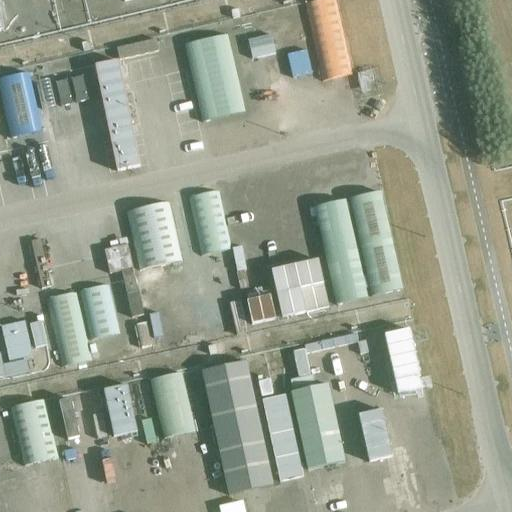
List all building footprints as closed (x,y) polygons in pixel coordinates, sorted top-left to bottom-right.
[(0,0),(0,31),(18,28),(11,0),(0,0)] [(335,0),(329,0),(305,6),(322,84),(352,77),(335,0)] [(240,41),(243,60),(267,56),(264,37),(240,41)] [(110,61),(151,53),(148,38),(107,46),(110,61)] [(177,48),(194,126),(237,117),(220,38),(177,48)] [(279,57),(285,79),(304,75),(298,52),(279,57)] [(91,68),(106,179),(132,176),(117,64),(91,68)] [(40,143),(24,73),(0,79),(0,99),(12,149),(40,143)] [(49,105),(78,103),(76,77),(47,80),(49,105)] [(219,192),(189,200),(202,257),(231,250),(219,192)] [(379,194),(349,201),(371,299),(402,291),(379,194)] [(345,203),(315,208),(336,307),(366,300),(345,203)] [(127,214),(140,273),(183,262),(169,204),(127,214)] [(120,245),(97,248),(100,272),(123,269),(120,245)] [(271,272),(282,318),(328,308),(318,261),(271,272)] [(123,282),(132,317),(144,314),(136,279),(123,282)] [(109,286),(81,292),(92,341),(120,334),(109,286)] [(62,369),(92,362),(76,294),(46,301),(62,369)] [(241,302),(229,305),(237,336),(248,333),(241,302)] [(146,323),(136,326),(141,350),(152,347),(146,323)] [(404,333),(378,339),(390,399),(416,394),(404,333)] [(26,360),(32,359),(27,336),(5,341),(7,351),(0,353),(0,378),(29,372),(26,360)] [(203,372),(230,495),(275,486),(248,364),(203,372)] [(195,432),(182,375),(150,382),(164,439),(195,432)] [(129,397),(127,386),(104,392),(106,403),(129,397)] [(286,396),(262,401),(280,483),(304,478),(286,396)] [(10,410),(24,469),(59,460),(45,401),(10,410)] [(148,426),(142,402),(108,411),(114,434),(148,426)] [(94,413),(84,413),(84,436),(95,436),(94,413)] [(385,462),(376,415),(352,420),(361,466),(385,462)] [(70,511),(61,476),(53,478),(60,511),(70,511)]
